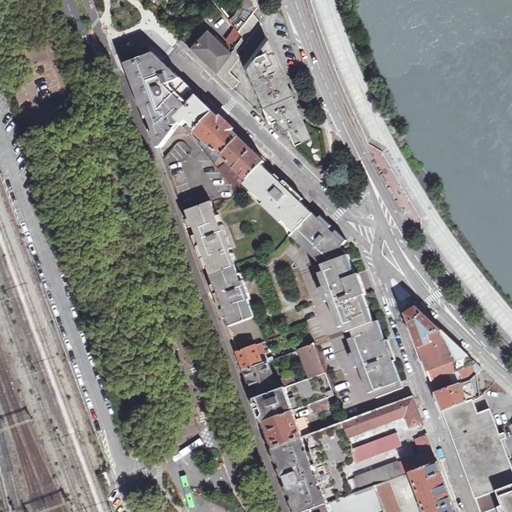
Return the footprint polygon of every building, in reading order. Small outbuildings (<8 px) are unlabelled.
[(241,8),(254,12),(259,6),(257,0),(241,0),(242,1),(242,5),(241,8)] [(228,54),(215,71),(233,87),(239,81),(229,72),(240,57),(237,55),(261,23),(253,13),(238,31),(235,26),(225,40),(232,46),(234,48),(228,54)] [(189,45),(215,71),(228,54),(203,30),(189,45)] [(292,143),(309,136),(266,36),(243,67),(267,122),(274,119),(277,127),(278,128),(280,129),(281,128),(284,127),(286,132),(287,132),(292,143)] [(129,65),(160,147),(163,146),(171,134),(173,134),(181,125),(179,124),(176,118),(197,96),(154,56),(129,65)] [(214,112),(197,96),(176,118),(179,124),(181,125),(182,126),(187,121),(196,131),(214,112)] [(221,156),(240,137),(214,112),(196,131),(195,131),(221,156)] [(185,212),(187,211),(211,202),(217,213),(221,212),(237,194),(214,164),(205,152),(191,135),(188,135),(190,133),(182,126),(181,125),(173,134),(171,134),(163,146),(160,147),(185,212)] [(240,137),(221,156),(219,159),(214,164),(237,194),(243,187),(263,165),(266,162),(240,137)] [(207,150),(205,152),(214,164),(219,159),(210,152),(209,153),(207,150)] [(290,236),(312,212),(263,165),(243,187),(286,228),(290,236)] [(200,246),(212,276),(237,266),(230,249),(233,248),(224,226),(222,226),(217,213),(211,202),(187,211),(200,246)] [(290,236),(318,264),(349,255),(341,247),(347,240),(336,230),(334,233),(329,229),(332,226),(322,216),(321,215),(318,218),(312,212),(290,236)] [(355,276),(349,255),(318,264),(321,271),(316,273),(321,286),(318,287),(323,301),(326,300),(336,327),(342,325),(344,332),(349,331),(373,321),(364,295),(366,294),(360,274),(355,276)] [(229,324),(255,314),(249,300),(252,299),(244,280),(242,281),(237,266),(212,276),(229,324)] [(417,341),(420,348),(432,343),(430,333),(442,330),(429,320),(417,307),(407,314),(417,341)] [(377,320),(373,321),(349,331),(351,337),(346,339),(351,352),(348,353),(353,367),(357,366),(367,393),(373,391),(375,397),(403,387),(392,362),(395,360),(387,340),(384,341),(377,320)] [(432,343),(420,348),(428,370),(469,356),(442,330),(430,333),(432,343)] [(238,352),(245,372),(263,365),(260,355),(265,353),(261,343),(246,349),(238,352)] [(311,379),(327,373),(316,344),(300,351),(311,379)] [(469,356),(428,370),(436,392),(470,381),(477,375),(483,370),(478,365),(469,356)] [(245,372),(256,399),(267,395),(279,391),(275,381),(268,363),(263,365),(245,372)] [(264,422),(264,423),(293,412),(313,405),(326,400),(336,396),(327,373),(311,379),(297,384),(279,391),(267,395),(256,399),(257,403),(262,417),(264,422)] [(470,381),(436,392),(440,405),(443,412),(444,412),(473,399),(480,396),(477,375),(470,381)] [(279,391),(297,384),(294,377),(284,381),(283,378),(275,381),(279,391)] [(343,423),(348,436),(405,415),(410,427),(419,424),(420,427),(424,425),(414,396),(343,423)] [(444,412),(476,499),(498,491),(511,485),(511,465),(502,440),(507,438),(505,433),(501,434),(491,409),(479,414),(473,399),(444,412)] [(267,431),(274,449),(311,434),(304,417),(296,420),(293,412),(313,405),(315,413),(330,408),(326,400),(313,405),(293,412),(264,423),(265,424),(266,424),(268,430),(267,431)] [(294,503),(297,511),(306,511),(354,494),(349,481),(344,468),(355,464),(350,450),(353,449),(348,436),(343,423),(311,434),(274,449),(283,471),(283,473),(287,481),(294,503)] [(350,450),(355,464),(403,446),(397,432),(353,449),(350,450)] [(412,472),(438,462),(428,434),(414,439),(421,455),(349,481),(354,494),(377,485),(391,480),(412,472)] [(419,507),(420,511),(457,511),(438,462),(412,472),(424,505),(419,507)] [(402,511),(391,480),(377,485),(387,511),(402,511)] [(387,511),(377,485),(354,494),(306,511),(387,511)] [(511,511),(511,485),(498,491),(504,506),(505,511),(511,511)] [(487,511),(504,506),(498,491),(476,499),(481,511),(487,511)]
